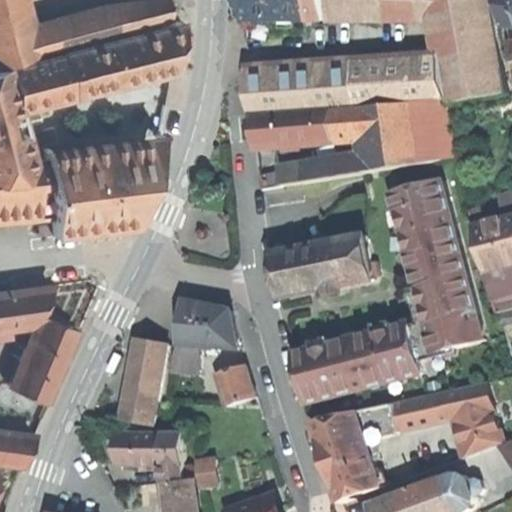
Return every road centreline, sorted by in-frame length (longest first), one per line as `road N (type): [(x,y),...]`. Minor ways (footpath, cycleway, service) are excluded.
road 1 (secondary): [(141,262),(202,99),(213,0)]
road 2 (secondary): [(32,511),(57,434),(141,262)]
road 3 (residential): [(259,292),(317,482),(317,511)]
road 4 (residential): [(238,89),(259,292)]
road 5 (residential): [(141,262),(72,255),(0,266)]
road 6 (residential): [(259,292),(141,262)]
